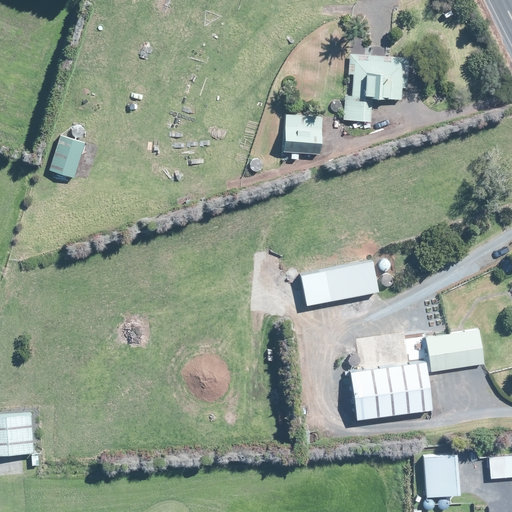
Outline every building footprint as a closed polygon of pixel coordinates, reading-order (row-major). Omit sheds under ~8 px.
[(373,55),(365,54),(351,53),(350,74),(355,74),(354,95),(348,95),(347,95),(347,99),(345,118),(345,119),(372,121),(374,97),(403,99),(404,87),(409,87),(411,58),(386,56),(373,55)] [(322,153),(324,116),(288,113),(285,150),(291,151),(295,151),(295,158),(301,159),(302,151),(322,153)] [(63,134),(52,169),(77,177),(88,142),(63,134)] [(247,169),(248,170),(249,171),(250,171),(251,172),(253,172),(254,172),(256,172),(257,172),(258,171),(260,170),(261,169),(262,168),(262,166),(262,165),(263,163),(262,162),(262,160),(261,159),(260,158),(259,157),(258,156),(257,155),(255,155),(254,155),(252,155),(251,155),(249,156),(248,157),(247,158),(246,159),(245,161),(245,162),(245,164),(245,165),(246,167),(246,168),(247,169)] [(160,207),(150,211),(153,219),(163,215),(160,207)] [(381,290),(375,259),(304,274),(310,304),(381,290)] [(433,370),(486,363),(481,329),(464,331),(451,333),(428,336),(433,370)] [(360,418),(435,407),(429,360),(409,363),(353,370),(360,418)] [(38,452),(37,450),(35,413),(0,415),(0,454),(22,453),(38,452)] [(511,453),(485,455),(486,477),(511,475),(511,453)] [(481,474),(466,455),(457,462),(472,481),(481,474)] [(419,481),(420,506),(427,506),(428,502),(438,502),(438,493),(428,494),(427,480),(425,479),(425,481),(419,481)]
